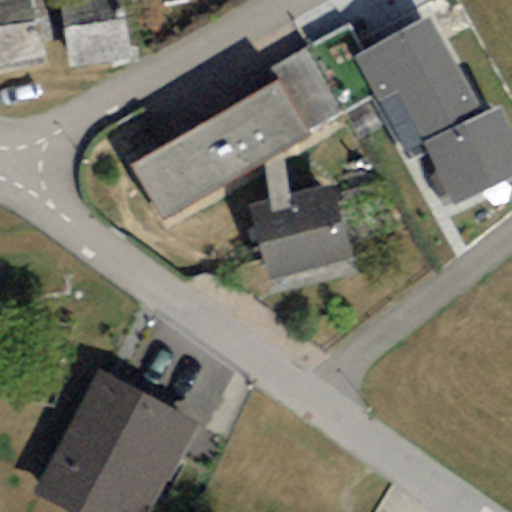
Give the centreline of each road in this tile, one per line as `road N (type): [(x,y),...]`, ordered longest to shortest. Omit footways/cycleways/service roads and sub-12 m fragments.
road 1 (residential): [(4,169),(463,511)]
road 2 (residential): [(4,169),(301,0)]
